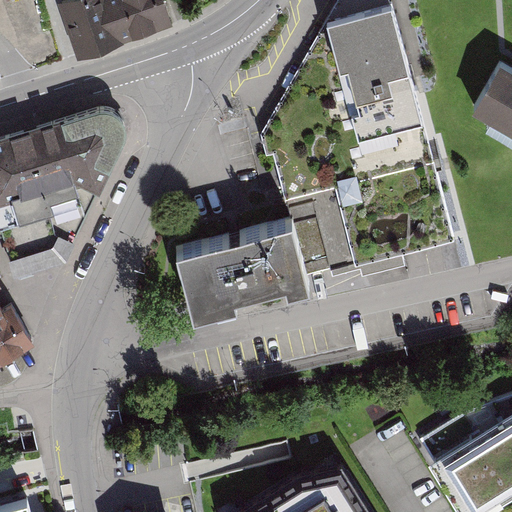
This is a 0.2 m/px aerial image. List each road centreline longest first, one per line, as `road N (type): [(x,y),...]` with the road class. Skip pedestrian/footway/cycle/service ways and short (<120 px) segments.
road 1 (residential): [(186,47),(186,110),(85,321),(73,383)]
road 2 (residential): [(511,272),(179,339)]
road 3 (secondary): [(24,100),(186,47)]
road 4 (residential): [(73,383),(74,466),(85,511)]
